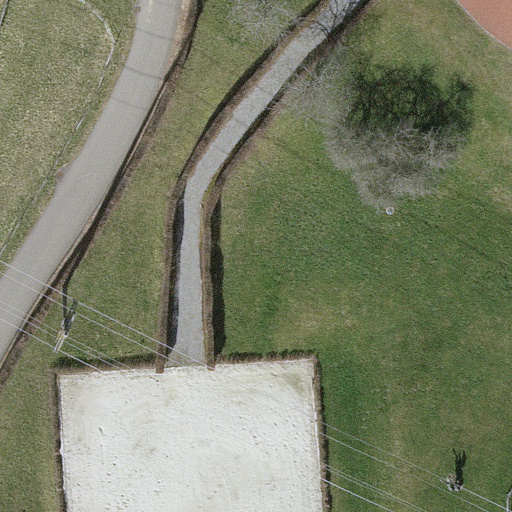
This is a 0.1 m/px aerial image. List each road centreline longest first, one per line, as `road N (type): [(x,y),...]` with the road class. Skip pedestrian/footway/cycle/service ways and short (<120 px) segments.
road 1 (track): [(191,384),(187,229),(196,189),(241,119),(354,0)]
road 2 (residential): [(161,0),(133,95),(0,320)]
